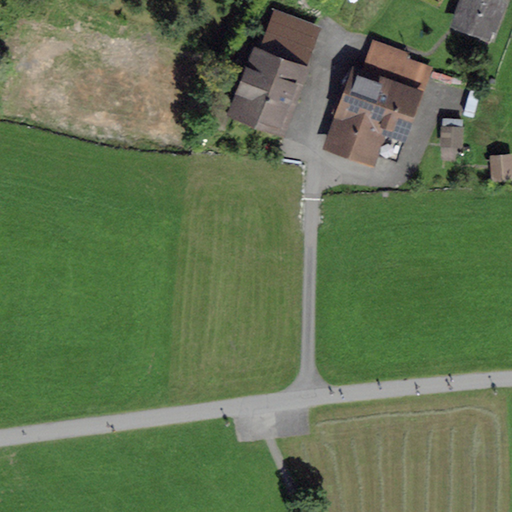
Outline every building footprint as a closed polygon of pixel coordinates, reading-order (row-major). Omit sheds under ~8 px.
[(453,0),(439,45),(481,59),(498,8),(473,0),(453,0)] [(225,118),(281,139),(318,41),(261,20),(225,118)] [(360,72),(422,93),(431,67),(406,58),(408,52),(372,39),(360,72)] [(401,152),(422,97),(359,74),(347,70),(315,155),(350,168),(361,138),(401,152)] [(207,104),(202,120),(219,125),(224,109),(207,104)] [(440,124),(439,144),(465,145),(466,124),(440,124)] [(489,158),(491,181),(510,180),(508,156),(489,158)]
